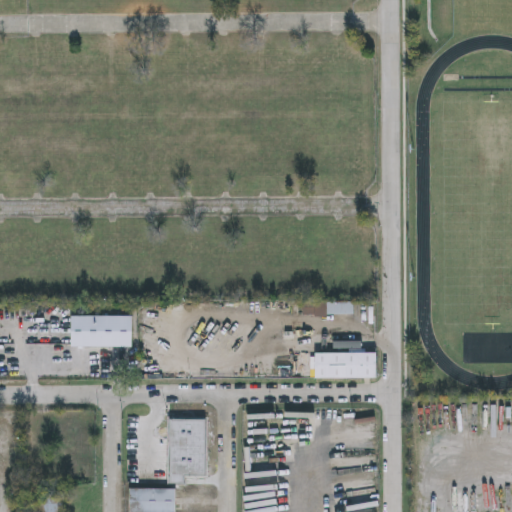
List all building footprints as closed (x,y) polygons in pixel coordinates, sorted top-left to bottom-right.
[(328,314),(328,303),(353,303),(353,314),(328,314)] [(378,353),(378,378),(316,378),(316,353),(378,353)] [(169,419),(207,419),(207,477),(185,476),(185,485),(169,485),(169,419)] [(177,490),(177,511),(136,511),(136,490),(177,490)] [(33,510),(33,494),(64,494),(64,510),(33,510)]
